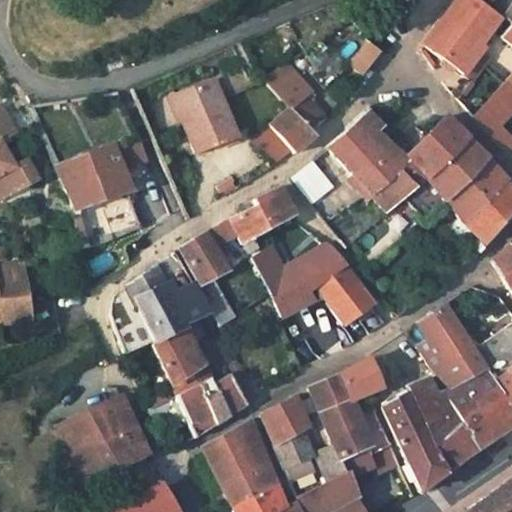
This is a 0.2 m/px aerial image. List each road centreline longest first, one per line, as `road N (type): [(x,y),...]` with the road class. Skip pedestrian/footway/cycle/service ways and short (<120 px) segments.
road 1 (residential): [(164,461),(129,400),(98,314),(106,286),(275,176),(367,91),(406,70)]
road 2 (residential): [(313,0),(97,85),(36,84),(0,44)]
road 3 (residential): [(250,410),(395,327),(474,265),(511,221)]
road 4 (residential): [(511,174),(406,70)]
